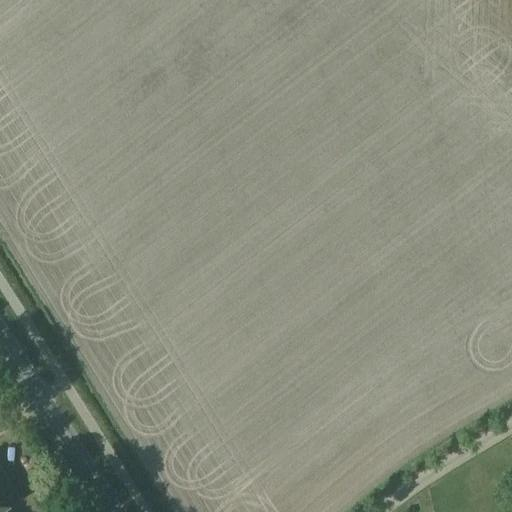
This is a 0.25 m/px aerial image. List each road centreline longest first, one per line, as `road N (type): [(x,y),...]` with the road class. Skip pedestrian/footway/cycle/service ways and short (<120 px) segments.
road 1 (primary): [(111,511),(0,336)]
road 2 (unclassified): [(511,424),(384,511)]
